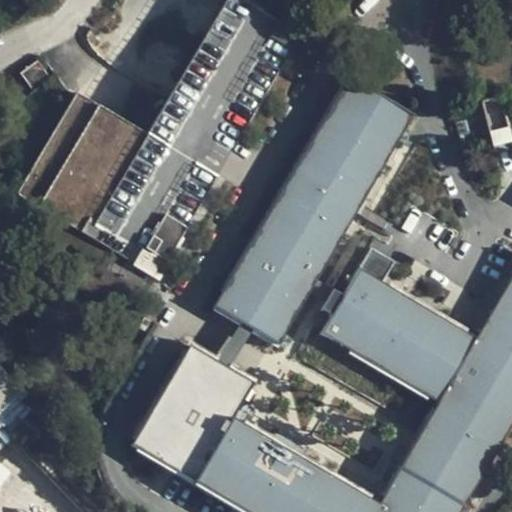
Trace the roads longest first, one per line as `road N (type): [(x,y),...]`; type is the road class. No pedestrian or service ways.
road 1 (unclassified): [(396,0),(329,63),(113,408),(113,461),(135,494),(166,511)]
road 2 (unclassified): [(511,229),(464,192),(413,55)]
